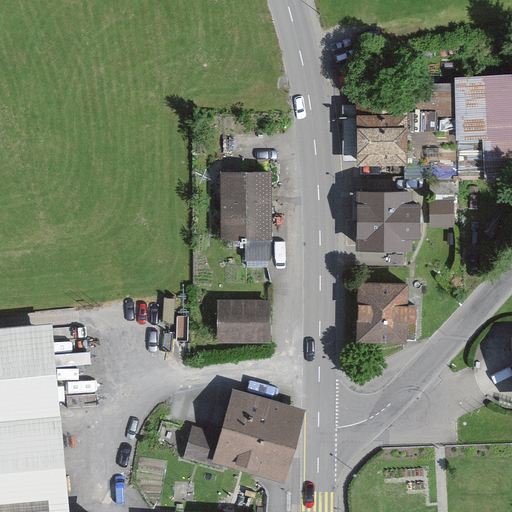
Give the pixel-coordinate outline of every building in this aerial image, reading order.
[(443,158),(454,158),(454,137),(481,136),(483,176),(511,174),(511,73),(454,77),(454,83),(443,83),(443,158)] [(454,193),(454,158),(443,158),(443,83),(355,84),(355,104),(355,161),(401,160),(402,177),(427,177),(427,193),(454,193)] [(355,161),(355,104),(342,104),(343,160),(355,161)] [(264,171),(218,172),(219,237),(239,237),(239,240),(242,240),(242,237),(257,237),(264,237),(264,171)] [(356,245),(406,245),(406,233),(415,233),(415,204),(406,204),(406,192),(356,192),(356,245)] [(258,257),(257,237),(242,237),(242,240),(243,258),(258,257)] [(402,324),(410,324),(411,298),(402,298),(403,283),(357,282),(355,337),(401,338),(402,324)] [(220,338),(268,338),(268,320),(268,302),(220,302),(220,338)] [(62,511),(46,326),(0,330),(0,511),(62,511)] [(288,436),(293,419),(276,414),(279,404),(250,395),(250,396),(231,390),(218,435),(190,427),(182,455),(217,466),(219,459),(231,463),(234,452),(267,462),(279,466),(288,436)]
